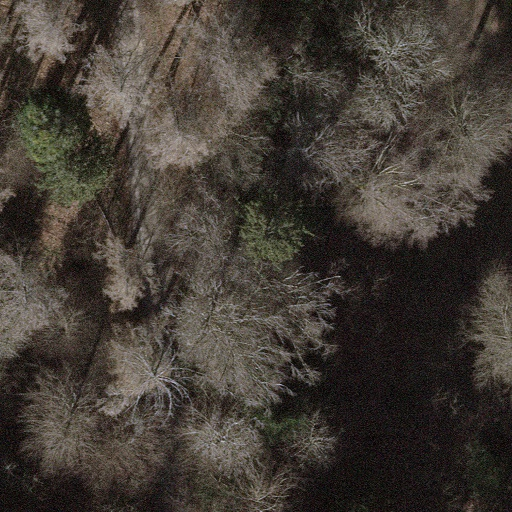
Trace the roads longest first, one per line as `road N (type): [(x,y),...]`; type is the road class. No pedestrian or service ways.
road 1 (track): [(190,511),(194,484),(150,0)]
road 2 (track): [(511,231),(462,199),(428,136),(432,86),(491,81)]
road 3 (track): [(511,221),(491,81),(496,0)]
